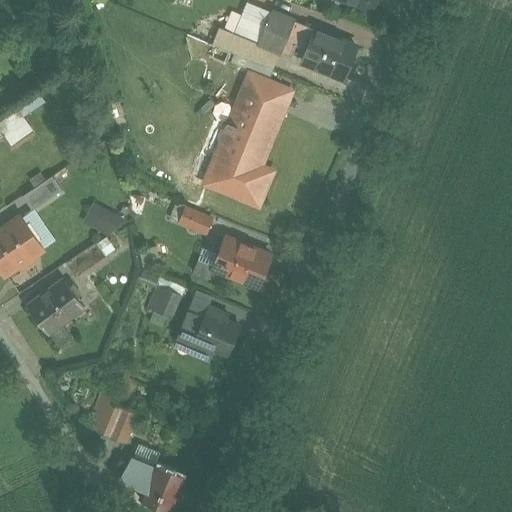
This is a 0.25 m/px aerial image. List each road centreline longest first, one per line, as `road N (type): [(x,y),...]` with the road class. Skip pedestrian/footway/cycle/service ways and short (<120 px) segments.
road 1 (residential): [(206,511),(423,0)]
road 2 (residential): [(0,342),(114,511)]
